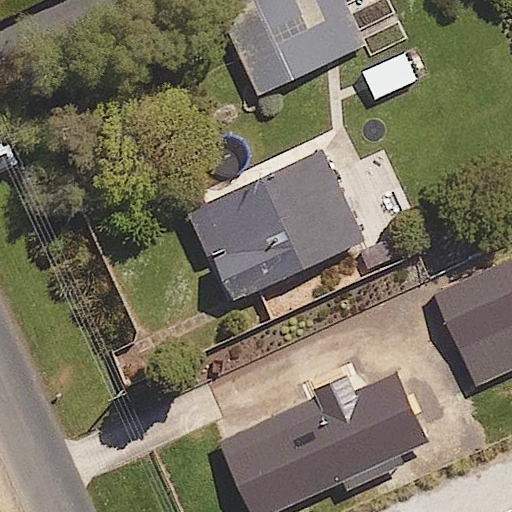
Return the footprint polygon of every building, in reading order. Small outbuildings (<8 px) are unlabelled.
[(364,46),(343,0),(244,0),(222,11),(260,94),(364,46)] [(424,77),(413,51),(365,72),(377,98),(424,77)] [(365,241),(324,151),(190,212),(231,301),(365,241)] [(511,325),(511,305),(494,265),(436,291),(462,349),(511,325)] [(403,463),(371,391),(277,433),(308,505),(403,463)]
